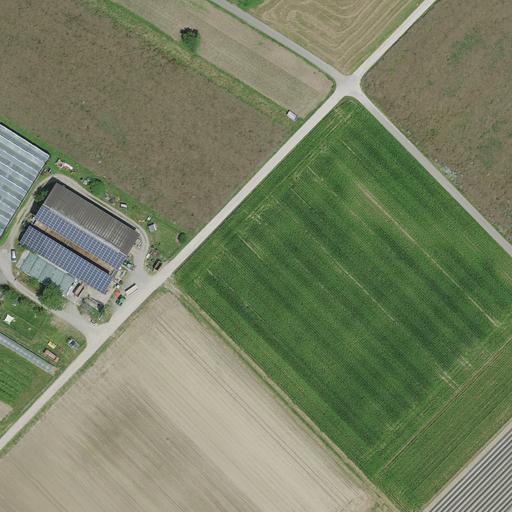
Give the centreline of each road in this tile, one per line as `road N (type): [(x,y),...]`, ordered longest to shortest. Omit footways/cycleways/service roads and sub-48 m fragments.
road 1 (track): [(0,445),(431,0)]
road 2 (track): [(220,0),(348,84),(511,250)]
road 3 (unknown): [(158,278),(393,511)]
